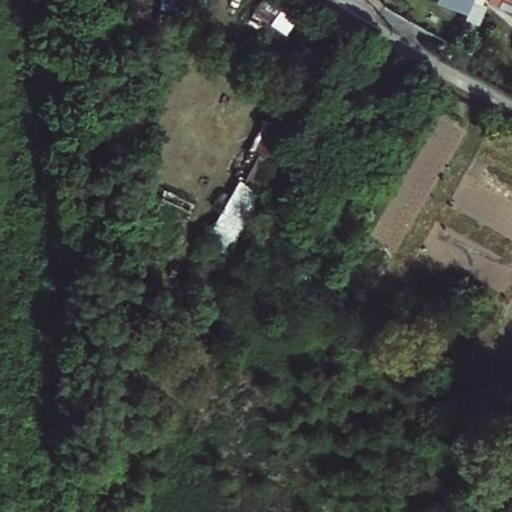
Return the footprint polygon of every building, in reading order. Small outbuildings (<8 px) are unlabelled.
[(259,0),(247,25),(259,31),(265,20),(288,32),(298,12),(273,0),(259,0)] [(441,0),(471,12),(475,0),(441,0)] [(511,0),(489,0),(489,1),(511,10),(511,0)] [(268,121),(246,178),(269,186),(291,130),(268,121)] [(233,253),(261,189),(236,178),(207,241),(233,253)]
